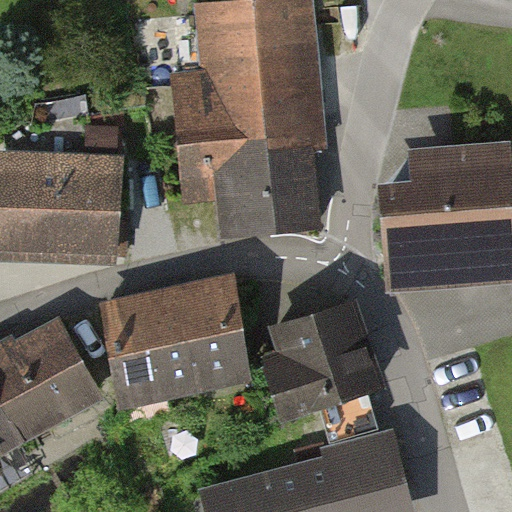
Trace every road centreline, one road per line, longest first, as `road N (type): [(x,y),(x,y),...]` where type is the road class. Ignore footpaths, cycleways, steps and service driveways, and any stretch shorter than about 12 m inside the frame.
road 1 (residential): [(341,264),(269,253),(104,273),(0,310)]
road 2 (residential): [(454,511),(431,421),(382,303),(341,264)]
road 3 (residential): [(341,264),(370,113),(401,20),(416,0)]
